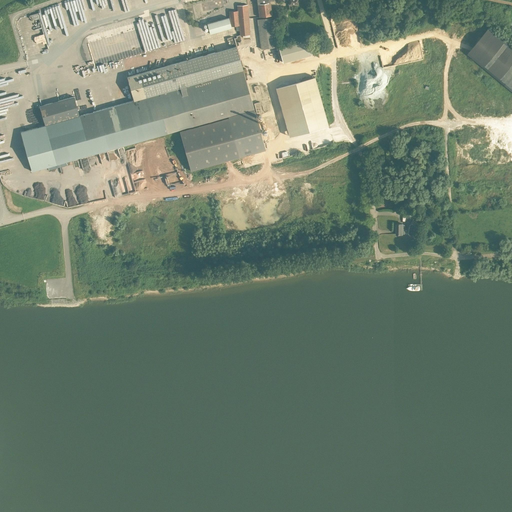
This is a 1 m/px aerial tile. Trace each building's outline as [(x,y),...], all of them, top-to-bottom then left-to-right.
[(224,0),(210,0),(211,0),(201,2),(203,11),(226,6),(224,0)] [(272,15),(270,2),(257,4),(259,17),(272,15)] [(231,28),(239,27),(239,36),(249,35),(247,5),(237,6),(237,12),(230,13),(231,28)] [(85,67),(187,41),(179,13),(167,16),(165,8),(89,28),(91,35),(78,38),(85,67)] [(37,13),(26,17),(29,25),(40,21),(37,13)] [(273,17),(257,19),(261,49),(277,47),(273,17)] [(228,18),(207,24),(210,35),(231,29),(231,28),(228,18)] [(511,47),(487,27),(467,52),(486,68),(497,65),(501,68),(503,67),(505,69),(507,76),(506,77),(509,79),(506,80),(507,84),(511,87),(511,47)] [(279,46),(283,62),(313,54),(309,39),(279,46)] [(56,165),(154,137),(228,116),(228,118),(180,131),(191,171),(266,150),(236,46),(127,77),(134,100),(79,116),(74,96),(40,106),(56,165)] [(315,76),(276,87),(289,136),(329,125),(315,76)] [(397,224),(396,234),(404,234),(405,226),(402,226),(402,224),(397,224)]
